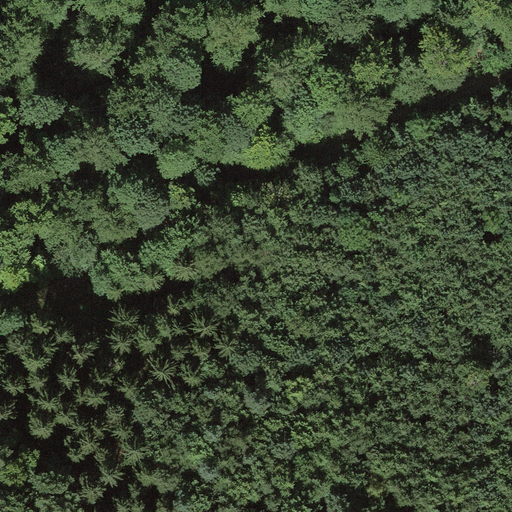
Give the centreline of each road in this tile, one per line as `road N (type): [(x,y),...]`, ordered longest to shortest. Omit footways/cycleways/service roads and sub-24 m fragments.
road 1 (track): [(511,70),(0,307)]
road 2 (track): [(28,299),(58,312),(206,279),(381,281),(454,262),(511,259)]
